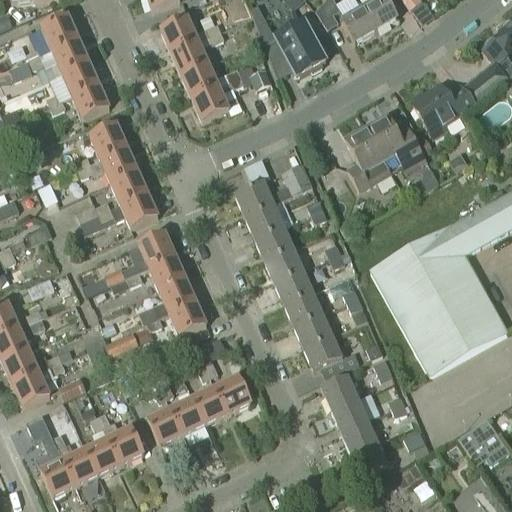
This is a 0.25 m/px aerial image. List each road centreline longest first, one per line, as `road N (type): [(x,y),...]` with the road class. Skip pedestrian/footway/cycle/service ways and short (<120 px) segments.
road 1 (residential): [(190,511),(285,465),(298,443),(295,412),(183,172)]
road 2 (residential): [(183,172),(420,59),(501,0)]
road 3 (residential): [(183,172),(103,0)]
